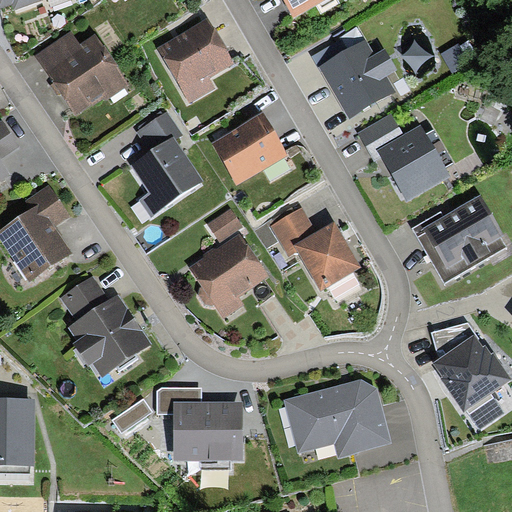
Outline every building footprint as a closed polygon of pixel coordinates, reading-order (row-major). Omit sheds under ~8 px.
[(0,0),(0,14),(13,10),(15,16),(45,5),(43,0),(0,0)] [(282,0),(296,23),(334,0),(282,0)] [(157,53),(188,107),(217,91),(210,80),(233,66),(215,35),(214,36),(207,24),(178,40),(157,53)] [(71,34),(37,57),(58,89),(77,117),(104,99),(107,103),(127,89),(97,43),(83,52),(71,34)] [(312,59),(349,125),(399,97),(390,80),(400,75),(386,50),(375,56),(368,43),(346,55),(340,43),(312,59)] [(148,197),(140,202),(153,222),(207,185),(180,144),(186,140),(168,114),(138,134),(153,158),(131,172),(148,197)] [(388,173),(405,203),(447,179),(443,173),(453,167),(434,134),(426,138),(421,129),(406,137),(393,115),(359,134),(376,163),(381,161),(388,173)] [(228,140),(215,149),(238,188),(285,160),(261,120),(228,140)] [(0,186),(9,181),(0,167),(0,159),(17,148),(2,125),(0,125),(0,186)] [(70,219),(47,188),(31,199),(39,210),(0,237),(0,243),(31,287),(75,256),(56,229),(70,219)] [(441,215),(413,231),(445,285),(507,249),(479,201),(448,219),(445,221),(441,215)] [(230,214),(208,229),(222,250),(211,258),(197,267),(204,277),(196,283),(223,322),(245,307),(240,301),(270,280),(241,239),(245,236),(230,214)] [(272,223),(256,232),(267,250),(278,244),(287,260),(297,254),(320,295),(359,272),(340,238),(334,228),(316,238),(301,214),(276,229),(272,223)] [(86,372),(94,367),(102,379),(151,348),(134,322),(118,297),(109,303),(95,281),(62,302),(77,325),(67,331),(77,345),(71,349),(86,372)] [(480,341),(469,325),(432,337),(438,354),(443,353),(447,359),(434,369),(444,383),(440,385),(464,419),(511,384),(494,360),(492,362),(485,352),(484,354),(476,344),(480,341)] [(347,387),(285,403),(299,455),(334,446),(338,461),(389,447),(374,393),(361,384),(347,387)] [(215,406),(202,406),(202,392),(164,391),(157,395),(157,418),(173,418),(173,466),(243,466),(243,406),(215,406)] [(143,400),(111,423),(122,438),(153,415),(143,400)] [(4,405),(0,404),(0,471),(36,472),(37,405),(4,405)] [(49,511),(49,499),(0,498),(0,511),(49,511)]
